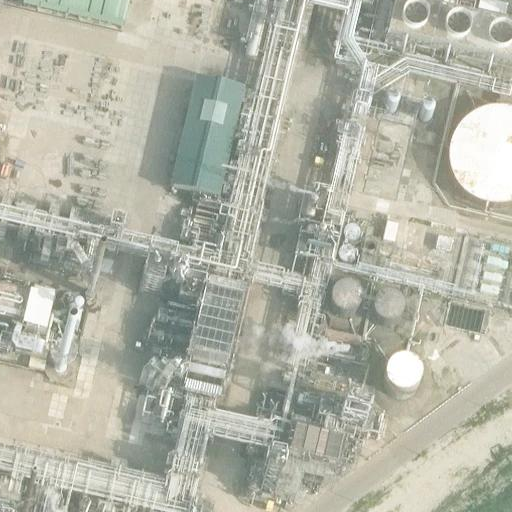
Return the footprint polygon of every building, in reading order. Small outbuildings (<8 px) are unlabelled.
[(129,0),(22,0),(21,9),(122,32),(129,0)] [(394,0),(393,0),(388,28),(428,36),(425,49),(503,65),(501,76),(511,78),(511,5),(483,0),(480,0),(477,17),(394,0)] [(217,203),(242,93),(193,82),(168,192),(217,203)] [(511,103),(507,103),(497,103),(487,106),(478,110),(471,115),(465,123),(460,132),(457,142),(456,151),(457,160),(459,167),(463,177),(468,183),(476,190),(485,195),(494,198),(502,199),(511,199),(511,198),(511,103)] [(366,294),(365,288),(363,285),(361,283),(355,280),(350,279),(345,281),(342,282),(340,285),(337,289),(336,295),(338,300),(341,305),(346,308),(351,309),(358,307),(361,305),(364,301),(366,294)] [(208,287),(195,351),(231,359),(245,295),(208,287)] [(410,305),(410,304),(408,298),(404,293),(400,290),(394,290),(388,291),(384,294),(381,299),(380,305),(382,310),(386,316),(391,319),(396,319),(401,318),(405,315),(408,310),(410,305)] [(42,360),(52,304),(23,299),(13,354),(42,360)] [(317,332),(315,341),(356,351),(358,342),(317,332)] [(425,374),(425,373),(424,366),(420,361),(417,359),(413,357),(407,356),(403,357),(399,358),(395,362),(392,368),(391,373),(392,379),(396,385),(399,387),(402,389),(407,390),(413,389),(417,387),(420,385),(423,380),(425,374)] [(361,443),(370,412),(327,400),(323,415),(316,413),(312,429),(319,431),(310,464),(331,470),(340,438),(361,443)]
